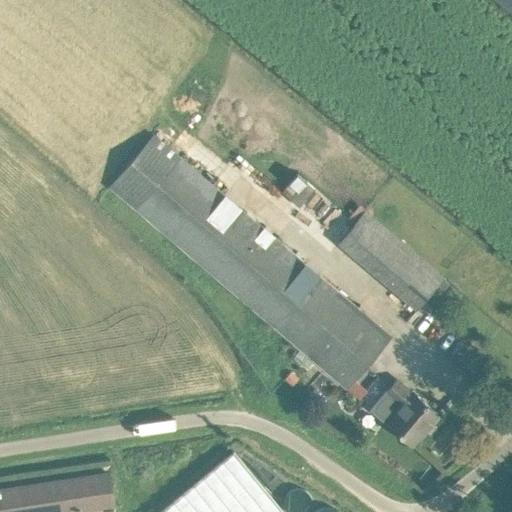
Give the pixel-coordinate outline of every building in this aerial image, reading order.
[(511,0),(495,0),(511,13),(511,0)] [(154,133),(110,186),(346,387),(391,335),(154,133)] [(336,242),(415,309),(444,276),(365,208),(336,242)] [(370,408),(412,443),(438,413),(396,378),(386,390),(370,408)] [(283,511),(233,450),(158,511),(283,511)] [(114,511),(109,472),(0,488),(0,511),(76,511),(88,510),(88,511),(114,511)] [(283,502),(284,504),(285,507),(287,511),(288,511),(306,511),(308,511),(311,508),(312,502),(311,497),(309,493),(304,489),(301,488),(296,487),(291,489),(288,491),(285,494),(284,498),(283,502)]
